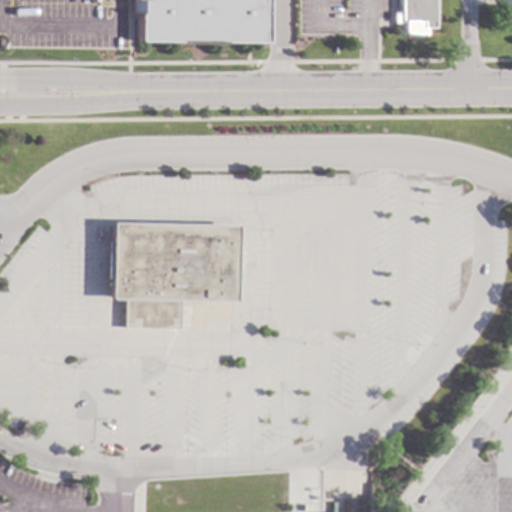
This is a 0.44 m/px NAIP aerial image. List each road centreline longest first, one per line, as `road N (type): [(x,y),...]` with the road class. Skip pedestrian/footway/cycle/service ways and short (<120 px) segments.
road 1 (residential): [(0,225),(46,184),(86,162),(124,154),(398,153),(511,179)]
road 2 (tertiary): [(511,93),(149,94)]
road 3 (tertiary): [(149,94),(0,83)]
road 4 (tertiary): [(0,103),(149,94)]
